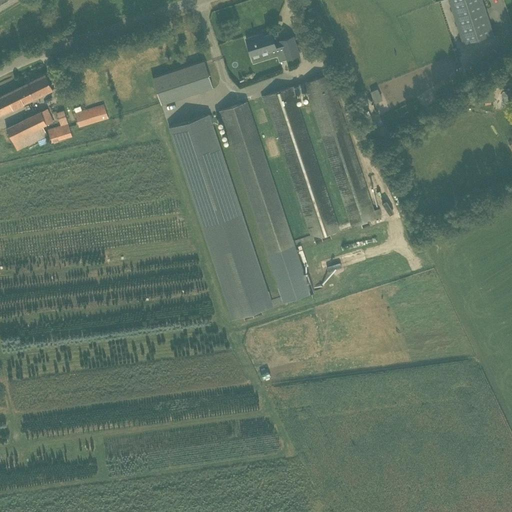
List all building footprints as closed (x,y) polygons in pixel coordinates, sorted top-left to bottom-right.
[(0,0),(0,10),(17,0),(0,0)] [(490,21),(486,10),(486,8),(490,6),(488,0),(449,0),(462,42),(488,34),(489,39),(494,37),(493,33),(490,21)] [(286,59),(299,55),(293,36),(280,40),(280,41),(275,43),(271,33),(259,37),(258,34),(246,38),(251,54),(269,48),(270,51),(283,47),(286,59)] [(205,62),(153,79),(162,106),(213,88),(205,62)] [(369,220),(375,218),(382,216),(379,208),(373,210),(327,73),(264,94),(261,95),(263,102),(266,101),(310,234),(293,241),(261,146),(246,101),(221,110),(220,110),(221,113),(222,113),(223,116),(224,120),(231,140),(232,144),(236,155),(284,301),(311,292),(295,245),(312,239),(314,238),(330,233),(338,230),(293,95),(307,90),(352,226),(361,223),(369,220)] [(0,113),(52,88),(46,74),(0,96),(0,113)] [(483,102),(494,100),(493,88),(482,89),(483,102)] [(75,113),(79,126),(108,118),(104,104),(75,113)] [(42,125),(52,120),(46,108),(7,127),(17,149),(47,134),(42,125)] [(232,318),(272,305),(209,113),(169,127),(232,318)] [(66,115),(59,117),(61,125),(47,130),(51,142),(55,141),(54,137),(68,133),(69,137),(72,136),(66,115)]
